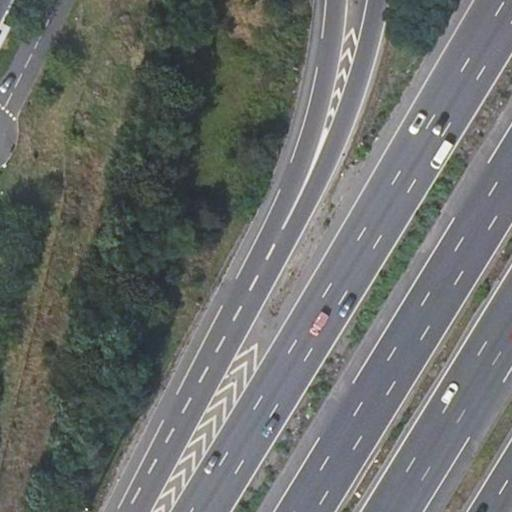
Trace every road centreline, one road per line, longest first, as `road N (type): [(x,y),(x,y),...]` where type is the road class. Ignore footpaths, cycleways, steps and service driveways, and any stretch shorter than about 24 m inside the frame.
road 1 (motorway): [(511,5),(200,511)]
road 2 (track): [(211,0),(175,181),(11,511)]
road 3 (motorway): [(511,173),(304,511)]
road 4 (motorway): [(376,0),(336,142),(269,270)]
road 5 (motorway): [(334,0),(310,133),(267,235),(269,270)]
road 6 (motorway): [(269,270),(135,511)]
road 7 (motorway): [(392,511),(511,316)]
